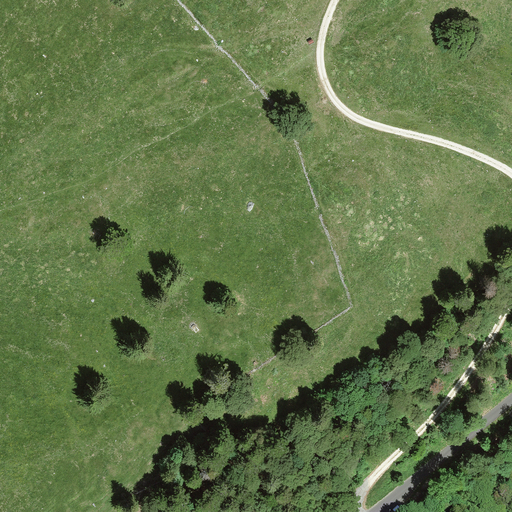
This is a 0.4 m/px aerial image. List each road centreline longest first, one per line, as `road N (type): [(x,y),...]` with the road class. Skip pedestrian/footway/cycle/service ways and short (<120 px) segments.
road 1 (track): [(511,172),(343,110),(319,63),(335,0)]
road 2 (track): [(358,511),(366,489),(443,407),(511,303)]
road 3 (unclassified): [(511,398),(375,511)]
